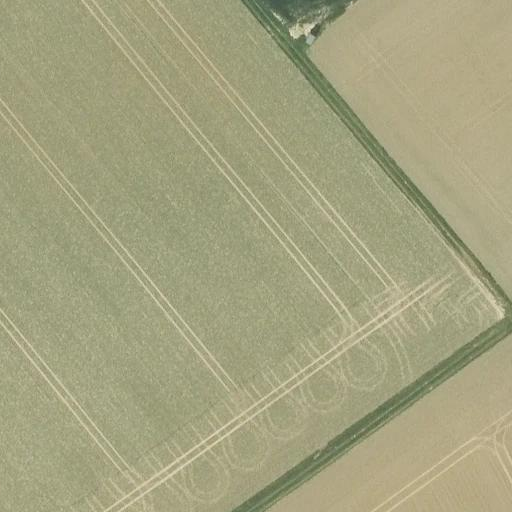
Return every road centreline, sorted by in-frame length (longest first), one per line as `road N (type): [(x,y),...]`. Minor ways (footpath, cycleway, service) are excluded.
road 1 (track): [(249,0),(511,321)]
road 2 (track): [(254,511),(511,330)]
